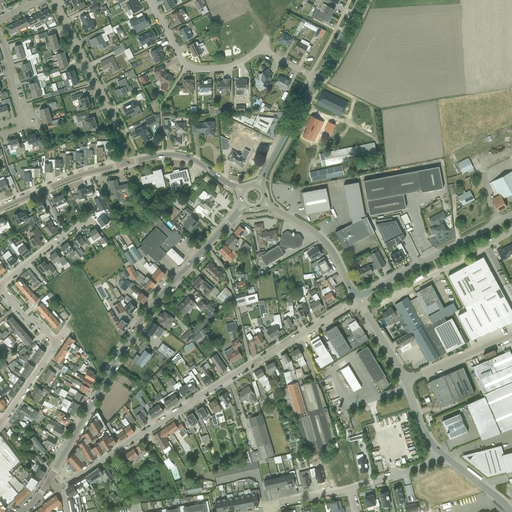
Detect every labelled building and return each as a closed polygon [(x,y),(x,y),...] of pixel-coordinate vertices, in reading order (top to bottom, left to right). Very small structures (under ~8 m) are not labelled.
[(79,0),(68,0),(69,2),(72,1),(73,2),(72,3),(76,11),(86,6),(84,2),(81,3),(79,0)] [(137,3),(135,0),(133,0),(132,1),(121,7),(122,9),(124,9),(126,13),(129,11),(131,15),(132,14),(142,9),(139,5),(138,6),(136,3),(137,3)] [(162,0),(167,9),(177,5),(174,0),(162,0)] [(203,10),(200,12),(202,15),(208,12),(205,6),(204,6),(203,4),(205,3),(203,0),(200,0),(201,0),(200,0),(193,0),(195,2),(194,2),(198,10),(202,8),(203,10)] [(319,0),(316,8),(331,16),(334,9),(330,7),(331,4),(322,0),(319,0)] [(100,9),(97,3),(89,7),(92,13),(100,9)] [(176,13),(171,16),(175,25),(176,25),(179,23),(180,23),(180,22),(180,23),(181,22),(187,19),(188,17),(186,14),(185,14),(182,8),(175,11),(176,13)] [(311,17),(322,22),(323,19),(328,22),(331,16),(316,8),(311,17)] [(47,9),(36,14),(40,22),(41,22),(42,24),(48,21),(47,18),(51,16),(47,9)] [(36,14),(27,19),(26,19),(29,25),(30,27),(40,22),(36,14)] [(86,14),(84,15),(80,17),(84,26),(82,27),(83,29),(84,30),(85,33),(90,30),(93,29),(95,28),(93,24),(91,20),(90,21),(86,14)] [(143,15),(143,16),(137,18),(129,22),(131,26),(133,25),(136,32),(150,25),(146,18),(145,19),(143,15)] [(26,17),(15,23),(19,30),(29,25),(26,19),(27,19),(26,17)] [(296,30),(300,32),(306,21),(302,19),(296,30)] [(184,28),(178,31),(180,35),(181,37),(184,41),(193,37),(189,29),(193,26),(191,21),(183,25),(184,28)] [(19,30),(15,23),(6,27),(9,35),(19,30)] [(105,33),(101,34),(89,41),(92,45),(97,43),(100,50),(105,47),(107,46),(105,42),(109,40),(106,35),(108,34),(112,32),(113,31),(110,24),(108,25),(103,28),(104,31),(105,33)] [(118,25),(112,28),(114,32),(115,34),(117,32),(118,34),(122,32),(119,27),(118,25)] [(314,25),(312,29),(316,31),(313,36),(317,38),(318,37),(322,29),(314,25)] [(328,32),(322,29),(318,37),(320,38),(323,32),(327,35),(328,32)] [(156,38),(153,31),(138,38),(142,46),(144,49),(155,43),(154,39),(156,38)] [(44,38),(46,44),(58,40),(56,34),(48,36),(47,32),(38,35),(39,39),(44,38)] [(282,32),(279,39),(278,39),(276,42),(277,43),(279,44),(282,43),(285,45),(285,46),(288,48),(293,38),(282,32)] [(16,53),(27,50),(25,44),(31,42),(30,38),(21,41),(22,44),(14,46),(16,53)] [(43,52),(44,55),(51,53),(51,51),(60,48),(58,40),(46,44),(48,50),(43,52)] [(298,41),(293,51),(296,53),(297,51),(303,55),(309,44),(302,40),(300,42),(298,41)] [(197,41),(186,47),(188,50),(190,49),(192,53),(192,55),(193,57),(194,57),(203,53),(201,49),(204,47),(202,43),(199,45),(197,41)] [(120,44),(120,45),(122,47),(124,52),(128,60),(133,57),(129,48),(126,50),(123,43),(120,44)] [(115,55),(123,51),(121,47),(117,49),(113,51),(115,55)] [(163,51),(161,47),(150,53),(155,63),(164,58),(161,51),(163,51)] [(16,53),(18,60),(26,57),(27,60),(36,58),(39,57),(38,53),(32,55),(30,49),(27,50),(16,53)] [(55,54),(57,61),(67,59),(65,52),(55,54)] [(112,57),(105,61),(100,63),(104,70),(110,66),(111,68),(110,68),(110,69),(111,69),(112,72),(117,70),(118,69),(112,57)] [(22,65),(24,72),(35,68),(34,65),(35,64),(36,64),(36,63),(36,62),(36,61),(36,58),(27,60),(28,63),(22,65)] [(57,61),(60,69),(69,66),(67,59),(57,61)] [(159,81),(168,87),(169,85),(170,84),(171,82),(171,81),(173,78),(165,73),(164,73),(162,71),(164,70),(162,66),(153,71),(156,75),(159,80),(159,81)] [(24,72),(26,78),(37,75),(38,78),(45,76),(44,72),(37,74),(35,68),(24,72)] [(132,69),(130,70),(125,73),(127,78),(130,76),(131,78),(136,76),(134,74),(132,69)] [(255,86),(258,84),(263,87),(264,89),(267,88),(270,81),(271,79),(270,76),(272,75),(268,69),(262,72),(263,73),(260,74),(258,73),(255,78),(255,86)] [(66,76),(67,79),(76,77),(74,70),(62,74),(63,77),(66,76)] [(145,75),(138,78),(140,82),(141,82),(143,84),(149,81),(145,75)] [(29,84),(31,91),(40,88),(42,88),(40,81),(46,79),(45,76),(38,78),(39,81),(29,84)] [(279,76),(275,84),(282,88),(281,88),(286,91),(291,81),(287,79),(286,80),(279,76)] [(53,91),(54,95),(73,89),(71,86),(78,84),(76,77),(67,79),(64,80),(67,87),(53,91)] [(118,97),(122,95),(132,90),(130,86),(129,87),(124,78),(118,82),(121,88),(119,89),(119,88),(118,89),(114,91),(118,97)] [(217,82),(217,94),(223,94),(229,93),(229,79),(223,79),(223,82),(220,82),(219,81),(218,81),(218,82),(217,82)] [(235,79),(235,91),(243,91),(243,93),(247,92),(247,79),(242,80),(239,80),(239,79),(235,79)] [(179,86),(179,95),(188,95),(188,93),(193,93),(193,80),(183,80),(183,86),(179,86)] [(198,87),(198,95),(211,95),(211,80),(207,80),(206,82),(204,81),(204,80),(200,80),(200,82),(199,82),(199,87),(198,87)] [(31,91),(33,98),(42,95),(40,88),(31,91)] [(352,105),(323,91),(316,104),(341,117),(345,110),(348,112),(352,105)] [(143,92),(140,93),(135,96),(137,101),(145,97),(143,92)] [(82,93),(71,97),(72,102),(77,100),(79,105),(77,106),(79,110),(82,109),(91,107),(88,96),(83,98),(82,93)] [(39,110),(42,117),(50,114),(48,108),(57,105),(55,101),(56,100),(55,98),(52,99),(53,102),(46,104),(47,108),(39,110)] [(3,106),(0,107),(0,108),(2,116),(9,114),(7,109),(11,108),(9,99),(1,101),(3,106)] [(132,102),(127,105),(123,107),(127,116),(131,114),(132,113),(134,116),(142,112),(138,105),(135,107),(132,102)] [(257,112),(263,112),(264,109),(269,112),(271,107),(265,104),(264,104),(262,103),(257,112)] [(191,116),(197,116),(197,107),(191,107),(191,108),(187,108),(187,113),(191,113),(191,116)] [(82,113),(76,115),(78,122),(80,122),(81,121),(84,131),(88,130),(90,130),(90,132),(96,130),(95,129),(95,128),(97,127),(94,117),(89,119),(87,112),(82,113)] [(42,117),(43,124),(51,121),(53,125),(66,121),(65,117),(52,121),(50,114),(42,117)] [(153,115),(145,119),(148,124),(155,121),(156,123),(160,121),(159,114),(153,115)] [(314,142),(324,122),(311,116),(301,136),(314,142)] [(272,122),(268,120),(263,117),(258,117),(256,122),(258,123),(256,127),(261,130),(266,133),(268,129),(267,128),(269,125),(270,125),(272,122)] [(324,134),(336,139),(342,126),(331,121),(324,134)] [(163,126),(163,127),(164,132),(170,132),(170,128),(176,128),(176,132),(177,132),(177,138),(174,138),(174,145),(181,144),(181,138),(180,138),(180,132),(186,132),(185,127),(185,122),(176,123),(176,125),(170,126),(170,125),(163,126)] [(192,124),(193,128),(193,133),(199,133),(199,132),(205,132),(205,135),(213,135),(213,132),(214,132),(214,131),(213,131),(213,127),(214,127),(213,122),(204,123),(204,124),(192,124)] [(246,140),(247,124),(238,124),(237,144),(235,144),(235,146),(251,147),(252,140),(246,140)] [(152,138),(145,125),(138,128),(134,130),(137,136),(141,134),(145,141),(152,138)] [(39,148),(43,147),(39,136),(34,138),(33,134),(26,136),(28,141),(26,141),(25,143),(27,150),(28,151),(29,151),(31,151),(32,150),(32,149),(32,147),(33,147),(38,146),(39,148)] [(221,145),(227,144),(229,140),(220,136),(221,145)] [(25,151),(27,150),(25,143),(24,138),(18,140),(17,139),(9,141),(10,145),(7,146),(8,149),(10,150),(9,151),(10,154),(11,155),(17,153),(17,154),(25,151)] [(96,141),(96,143),(97,143),(97,152),(97,155),(104,155),(104,150),(110,150),(110,141),(96,141)] [(86,150),(86,155),(86,158),(94,158),(94,152),(97,152),(97,143),(96,143),(94,143),(94,144),(90,144),(90,150),(86,150)] [(374,143),(319,154),(322,167),(377,155),(374,143)] [(76,153),(76,158),(76,161),(83,161),(83,155),(86,155),(86,150),(86,147),(80,147),(80,153),(76,153)] [(244,149),(245,149),(241,156),(239,156),(236,153),(235,152),(235,153),(234,153),(234,152),(232,151),(227,160),(228,160),(230,161),(231,162),(231,161),(239,165),(238,166),(242,168),(244,164),(243,164),(246,159),(249,152),(250,152),(245,149),(244,149)] [(65,156),(65,162),(66,164),(73,164),(73,158),(76,158),(76,153),(76,152),(69,152),(69,156),(66,156),(65,156)] [(55,160),(55,166),(55,168),(63,168),(62,162),(65,162),(65,156),(66,156),(66,153),(59,153),(59,160),(55,160)] [(475,173),(468,158),(457,162),(462,173),(462,174),(467,172),(469,176),(475,173)] [(45,164),(45,171),(45,172),(52,172),(52,166),(55,166),(55,160),(49,160),(49,164),(45,164)] [(38,168),(34,169),(34,177),(35,177),(42,176),(42,171),(45,171),(45,164),(45,162),(38,162),(38,168)] [(342,166),(309,173),(311,182),(322,180),(344,175),(342,166)] [(439,167),(363,181),(369,215),(406,208),(403,194),(421,190),(421,192),(443,188),(439,167)] [(20,178),(24,178),(24,181),(32,181),(31,177),(35,177),(34,177),(34,169),(24,169),(20,169),(20,178)] [(168,179),(168,177),(163,178),(162,172),(161,169),(153,171),(153,174),(141,177),(142,185),(156,181),(157,187),(165,185),(164,184),(169,182),(164,183),(164,180),(168,179)] [(167,174),(168,177),(168,179),(169,182),(171,191),(176,190),(176,188),(181,187),(179,180),(182,179),(183,184),(190,182),(187,169),(177,172),(177,170),(173,171),(173,172),(172,172),(172,173),(167,174)] [(511,193),(511,170),(489,183),(494,192),(497,191),(499,195),(491,200),(497,211),(506,207),(502,199),(511,193)] [(0,184),(3,191),(9,189),(7,186),(14,183),(11,176),(4,179),(3,177),(0,178),(0,184)] [(116,180),(109,181),(112,192),(109,193),(111,199),(114,198),(122,196),(121,194),(126,193),(127,196),(133,195),(132,192),(131,188),(128,189),(127,184),(118,186),(116,180)] [(350,219),(351,219),(364,212),(358,182),(343,185),(350,219)] [(134,186),(136,194),(142,193),(140,185),(134,186)] [(77,194),(78,195),(79,199),(93,195),(91,187),(83,189),(83,188),(77,190),(78,194),(77,194)] [(302,193),(305,209),(304,209),(305,211),(306,215),(322,212),(323,212),(323,211),(330,210),(326,189),(302,193)] [(463,206),(474,200),(469,190),(465,193),(463,189),(461,190),(463,193),(458,196),(463,206)] [(199,204),(193,210),(198,214),(201,211),(206,215),(209,211),(209,210),(213,204),(211,202),(213,199),(216,196),(211,192),(209,195),(203,191),(198,196),(202,200),(202,201),(201,200),(198,203),(199,204)] [(54,201),(56,206),(58,209),(67,204),(63,195),(57,197),(56,196),(53,198),(54,201),(54,202),(54,201)] [(107,207),(101,196),(94,200),(100,211),(107,207)] [(172,203),(180,210),(185,204),(176,197),(172,203)] [(35,204),(33,205),(35,208),(35,209),(36,208),(38,211),(41,210),(42,211),(43,211),(44,211),(45,214),(40,216),(41,219),(43,218),(48,216),(50,216),(48,212),(47,213),(41,201),(35,204)] [(187,214),(180,222),(184,225),(183,225),(186,227),(190,231),(193,227),(192,226),(197,222),(193,218),(191,217),(190,216),(192,212),(186,208),(183,211),(187,214)] [(103,210),(100,211),(96,213),(99,218),(97,220),(102,227),(109,222),(105,215),(106,214),(103,210)] [(436,224),(437,226),(430,229),(432,234),(435,232),(437,235),(436,235),(438,240),(446,235),(445,233),(448,231),(445,225),(442,221),(447,218),(443,211),(428,219),(432,226),(436,224)] [(15,219),(15,220),(17,223),(24,220),(26,223),(31,221),(31,220),(32,220),(30,217),(28,218),(25,212),(19,214),(18,213),(14,215),(15,219)] [(341,229),(339,230),(335,232),(338,239),(340,242),(343,249),(349,246),(349,245),(370,235),(374,233),(366,216),(364,216),(364,212),(351,219),(352,224),(341,230),(341,229)] [(400,216),(404,225),(410,222),(406,213),(400,216)] [(0,235),(2,240),(3,239),(1,233),(2,233),(2,231),(3,231),(4,229),(6,228),(8,229),(10,228),(9,224),(7,220),(5,221),(3,217),(0,218),(0,235)] [(378,220),(378,223),(375,224),(387,247),(405,238),(396,220),(392,221),(392,218),(378,220)] [(154,225),(156,227),(173,244),(175,245),(179,241),(179,240),(182,238),(178,235),(179,235),(178,234),(173,230),(171,232),(162,223),(163,223),(159,219),(158,220),(155,222),(153,224),(154,224),(154,225)] [(50,221),(47,224),(48,226),(44,228),(50,235),(56,230),(52,225),(53,224),(50,221)] [(262,223),(254,225),(255,231),(258,230),(259,233),(257,234),(258,242),(260,242),(261,247),(266,246),(265,241),(266,241),(266,242),(268,243),(272,242),(272,243),(274,244),(276,244),(277,242),(276,239),(277,239),(276,231),(277,231),(277,230),(272,231),(271,231),(271,232),(267,233),(267,232),(267,231),(266,231),(265,231),(264,231),(264,232),(262,233),(261,230),(263,229),(262,223)] [(234,233),(238,236),(239,237),(242,234),(244,236),(247,233),(248,233),(249,232),(249,229),(245,226),(243,229),(240,226),(234,233)] [(140,243),(142,245),(148,254),(149,254),(158,263),(167,254),(165,252),(173,244),(156,227),(140,243)] [(88,239),(90,243),(91,244),(101,237),(95,228),(89,233),(91,236),(88,239)] [(29,240),(32,243),(35,247),(41,243),(38,239),(39,239),(37,236),(40,234),(35,229),(29,234),(32,238),(29,240)] [(261,258),(256,261),(257,263),(262,260),(266,266),(284,255),(282,251),(289,247),(294,249),(297,247),(301,245),(302,240),(299,235),(287,232),(282,235),(282,239),(280,245),(279,246),(278,245),(260,256),(261,258)] [(76,239),(74,241),(76,244),(74,245),(77,250),(81,255),(84,253),(79,247),(85,242),(87,244),(87,243),(89,242),(84,235),(82,238),(80,235),(76,238),(76,239)] [(227,245),(228,246),(231,249),(234,251),(237,248),(234,245),(238,241),(236,238),(232,235),(229,238),(230,239),(226,244),(227,245)] [(10,245),(13,249),(15,251),(17,249),(23,256),(29,251),(24,245),(22,242),(19,245),(19,244),(16,247),(13,243),(10,245)] [(62,251),(63,252),(63,251),(65,254),(68,252),(72,257),(76,254),(79,258),(82,256),(81,255),(77,250),(74,252),(72,249),(67,242),(60,248),(62,251)] [(251,247),(245,242),(243,245),(249,250),(249,253),(252,250),(251,247)] [(129,249),(129,250),(137,262),(142,258),(132,243),(127,246),(129,249)] [(396,245),(399,251),(390,256),(394,263),(398,261),(398,262),(401,260),(405,258),(403,255),(406,254),(401,243),(396,245)] [(496,250),(499,255),(502,262),(507,259),(506,257),(511,254),(511,245),(511,244),(501,249),(501,248),(496,250)] [(148,254),(142,245),(137,249),(143,258),(148,254)] [(233,250),(231,252),(224,245),(218,251),(230,262),(237,255),(233,250)] [(249,250),(243,245),(240,247),(246,253),(248,254),(249,253),(249,250)] [(308,252),(307,250),(303,253),(304,259),(309,256),(311,260),(315,258),(316,259),(319,257),(318,256),(322,254),(317,247),(308,252)] [(179,254),(172,248),(167,253),(174,260),(180,265),(185,260),(179,254)] [(368,252),(370,255),(374,263),(371,264),(374,270),(377,268),(377,269),(385,265),(378,251),(377,251),(376,248),(368,252)] [(8,250),(5,253),(2,255),(9,263),(12,265),(17,261),(15,258),(18,255),(15,251),(13,249),(10,252),(8,250)] [(137,262),(129,250),(124,253),(132,265),(137,262)] [(49,257),(52,261),(54,263),(58,260),(63,266),(66,263),(69,268),(71,267),(68,262),(64,257),(61,259),(55,252),(49,257)] [(452,273),(448,276),(464,307),(478,300),(473,291),(477,288),(473,280),(490,270),(485,261),(483,257),(478,259),(452,273)] [(318,265),(324,276),(333,271),(326,259),(321,262),(320,259),(311,264),(312,268),(318,265)] [(44,261),(37,266),(41,270),(43,273),(46,270),(50,275),(54,271),(55,270),(54,268),(51,264),(48,266),(47,265),(44,261)] [(146,262),(143,265),(153,274),(151,276),(158,282),(161,278),(150,267),(148,264),(146,262)] [(150,262),(148,264),(150,267),(161,278),(165,274),(153,263),(152,264),(150,262)] [(215,284),(224,275),(210,263),(202,271),(215,284)] [(374,270),(371,264),(369,265),(358,270),(362,278),(365,276),(366,277),(370,275),(369,274),(372,273),(372,271),(374,270)] [(129,275),(132,279),(132,281),(135,278),(138,275),(133,268),(131,265),(126,268),(128,273),(129,275)] [(29,269),(19,276),(21,279),(27,273),(31,278),(30,279),(34,276),(32,273),(29,269)] [(118,285),(120,286),(120,287),(125,291),(128,287),(133,291),(135,293),(137,289),(133,286),(134,285),(129,281),(132,279),(129,275),(129,276),(126,269),(121,272),(124,278),(126,277),(126,279),(123,283),(121,281),(118,285)] [(237,284),(232,285),(233,290),(238,288),(239,289),(246,287),(243,272),(243,271),(242,270),(241,269),(239,269),(238,269),(237,269),(236,270),(235,272),(235,273),(235,274),(236,275),(236,276),(237,277),(238,277),(239,277),(240,277),(241,282),(237,283),(237,284)] [(490,270),(473,280),(477,288),(495,279),(490,270)] [(140,273),(138,275),(140,277),(152,288),(156,284),(149,278),(148,280),(140,273)] [(138,275),(135,278),(143,285),(142,287),(149,292),(152,288),(140,277),(138,275)] [(34,276),(30,279),(33,282),(31,284),(33,286),(38,281),(36,279),(34,276)] [(199,277),(192,284),(198,290),(200,288),(204,291),(202,292),(207,297),(213,290),(205,282),(199,277)] [(324,296),(323,296),(327,303),(335,298),(333,295),(334,294),(334,293),(335,291),(335,290),(334,289),(333,287),(336,285),(331,277),(324,281),(331,291),(329,291),(330,293),(328,294),(324,288),(321,290),(322,293),(324,296)] [(15,283),(20,288),(24,284),(20,279),(15,283)] [(477,288),(473,291),(478,300),(482,297),(500,288),(495,279),(477,288)] [(33,286),(29,289),(24,293),(29,298),(33,294),(32,292),(34,289),(40,283),(38,281),(33,286)] [(24,284),(20,288),(24,293),(29,289),(24,284)] [(417,297),(410,301),(427,324),(444,317),(457,310),(453,303),(443,308),(431,285),(415,293),(417,297)] [(225,287),(220,293),(228,299),(229,301),(232,298),(231,292),(225,287)] [(500,288),(482,297),(486,306),(504,296),(500,288)] [(134,294),(133,296),(137,299),(137,298),(143,303),(148,298),(137,289),(135,293),(133,291),(132,293),(134,294)] [(316,302),(310,306),(311,307),(310,307),(311,308),(313,312),(322,307),(318,300),(320,299),(316,293),(317,293),(315,289),(309,293),(312,296),(313,296),(315,300),(316,302)] [(220,293),(216,297),(224,304),(228,299),(220,293)] [(249,295),(241,297),(236,298),(237,306),(247,304),(258,301),(256,293),(255,294),(249,295)] [(33,294),(29,298),(33,304),(38,299),(33,294)] [(466,310),(458,315),(471,340),(476,338),(473,333),(477,331),(478,332),(482,330),(484,334),(489,332),(494,330),(492,325),(496,323),(496,324),(501,322),(503,326),(507,324),(508,324),(511,322),(511,320),(510,317),(511,316),(511,310),(504,296),(486,306),(482,297),(464,307),(466,310)] [(177,308),(187,317),(188,317),(186,314),(196,304),(188,297),(177,308)] [(394,305),(397,310),(402,318),(399,320),(407,334),(395,341),(399,347),(414,339),(428,363),(441,355),(441,354),(442,354),(427,324),(410,301),(407,297),(394,305)] [(48,306),(44,302),(46,300),(44,298),(41,300),(42,302),(37,307),(41,312),(46,308),(48,306)] [(196,334),(217,312),(208,303),(206,305),(201,301),(197,306),(202,310),(201,311),(207,316),(193,330),(196,334)] [(114,305),(119,314),(125,311),(120,302),(114,305)] [(122,305),(123,307),(131,314),(134,311),(137,309),(136,308),(133,305),(133,304),(130,302),(127,306),(124,303),(122,305)] [(300,315),(298,316),(300,320),(308,315),(306,312),(308,311),(303,302),(299,304),(302,309),(297,312),(300,315)] [(383,316),(383,317),(386,321),(389,325),(393,323),(394,323),(399,320),(402,318),(397,310),(394,312),(391,307),(387,309),(388,310),(382,314),(383,316)] [(46,308),(41,312),(46,317),(51,313),(50,313),(46,308)] [(111,310),(107,313),(118,332),(122,334),(124,331),(128,324),(122,320),(119,324),(111,310)] [(51,313),(46,317),(50,322),(55,318),(58,316),(53,311),(50,313),(51,313)] [(286,319),(283,321),(284,324),(287,328),(293,324),(290,321),(292,320),(290,317),(294,314),(293,311),(289,312),(289,311),(286,313),(283,315),(286,319)] [(170,324),(174,319),(164,312),(163,314),(161,313),(158,317),(160,319),(158,321),(164,325),(163,326),(168,330),(172,325),(170,324)] [(15,321),(11,316),(6,321),(10,326),(15,321)] [(55,318),(50,322),(55,328),(60,323),(60,324),(63,321),(60,318),(58,316),(55,318)] [(345,321),(343,322),(349,333),(351,332),(360,326),(360,325),(359,326),(357,322),(357,323),(356,321),(354,317),(352,318),(353,319),(352,318),(351,318),(350,318),(349,318),(347,319),(347,318),(344,320),(345,321)] [(444,317),(427,324),(442,354),(446,352),(446,353),(465,343),(452,318),(446,321),(444,317)] [(269,328),(265,330),(270,338),(280,332),(278,330),(278,329),(279,329),(282,327),(280,318),(274,320),(275,326),(269,329),(269,328)] [(15,321),(10,326),(14,331),(20,326),(15,321)] [(159,337),(164,330),(151,321),(144,331),(152,336),(154,334),(159,337)] [(227,333),(237,330),(235,322),(225,324),(227,333)] [(349,339),(345,342),(335,325),(325,332),(330,340),(326,342),(337,358),(354,348),(349,339)] [(18,336),(24,331),(20,326),(14,331),(17,334),(15,335),(17,337),(18,336)] [(353,336),(349,339),(354,348),(368,339),(366,336),(365,334),(360,326),(351,332),(353,336)] [(251,334),(247,336),(252,345),(257,342),(258,344),(259,344),(260,345),(262,343),(261,342),(264,341),(261,337),(263,336),(260,331),(261,330),(259,327),(256,329),(259,333),(253,337),(254,338),(253,338),(251,334)] [(186,343),(195,334),(190,329),(181,338),(186,343)] [(206,334),(202,329),(192,339),(194,342),(206,334)] [(24,331),(18,336),(23,341),(28,336),(24,331)] [(28,336),(23,341),(27,345),(33,340),(28,336)] [(317,363),(320,367),(320,368),(333,360),(321,340),(318,336),(310,341),(319,356),(315,359),(318,362),(317,363)] [(69,337),(65,342),(71,346),(74,348),(76,345),(73,343),(75,340),(69,337)] [(224,352),(229,361),(231,363),(236,360),(237,358),(238,359),(242,357),(236,348),(241,345),(238,339),(230,344),(232,347),(224,352)] [(34,342),(31,346),(30,346),(32,349),(33,350),(32,351),(41,357),(45,352),(39,348),(34,342)] [(65,342),(62,348),(67,352),(70,354),(71,354),(74,349),(74,348),(71,346),(65,342)] [(187,345),(183,348),(187,355),(196,348),(192,342),(187,345)] [(136,363),(142,367),(151,355),(147,352),(150,348),(142,343),(139,348),(141,349),(141,350),(140,350),(138,353),(139,353),(138,355),(137,354),(136,354),(136,355),(136,356),(136,357),(135,356),(131,361),(135,364),(136,363)] [(167,359),(175,352),(162,343),(156,351),(158,353),(155,357),(160,361),(163,357),(167,359)] [(367,346),(360,351),(356,353),(375,383),(379,390),(378,390),(381,390),(383,389),(386,387),(388,385),(390,383),(390,382),(389,384),(385,377),(386,377),(367,346)] [(58,354),(62,357),(66,359),(68,356),(71,359),(73,356),(70,354),(67,352),(62,348),(58,354)] [(301,367),(306,363),(303,359),(302,355),(298,348),(292,352),(296,359),(301,367)] [(511,355),(510,350),(491,359),(511,408),(511,355)] [(25,353),(23,356),(28,359),(29,357),(32,359),(38,363),(41,357),(32,351),(33,352),(30,355),(29,354),(29,355),(25,353)] [(283,373),(285,377),(287,385),(298,382),(297,380),(294,370),(291,360),(286,353),(281,356),(286,363),(285,363),(286,367),(288,366),(289,371),(283,373)] [(66,359),(62,357),(58,354),(54,359),(59,363),(57,365),(62,368),(64,365),(62,364),(66,359)] [(177,363),(181,358),(177,354),(173,358),(177,363)] [(216,354),(209,359),(211,363),(212,362),(215,367),(214,367),(217,371),(218,370),(220,374),(226,369),(216,354)] [(21,360),(21,359),(26,362),(22,367),(25,369),(31,373),(35,367),(29,363),(26,361),(28,359),(23,356),(20,355),(18,358),(21,360)] [(511,408),(491,359),(472,367),(484,397),(466,405),(481,440),(511,428),(511,408)] [(266,366),(268,370),(269,372),(272,371),(277,383),(280,382),(277,375),(279,374),(274,362),(266,366)] [(11,363),(8,365),(13,371),(17,374),(19,372),(21,373),(21,374),(27,378),(31,373),(25,369),(22,367),(19,371),(15,369),(11,363)] [(80,369),(81,370),(87,373),(85,376),(93,381),(96,375),(93,373),(93,372),(86,368),(87,365),(83,363),(80,369)] [(210,367),(207,363),(199,368),(203,373),(200,375),(202,378),(201,379),(206,385),(213,380),(206,369),(210,367)] [(62,368),(57,365),(56,364),(53,368),(59,372),(62,368)] [(194,364),(189,368),(191,370),(195,375),(198,373),(194,368),(196,367),(194,364)] [(354,392),(361,387),(348,365),(340,370),(354,392)] [(463,367),(437,378),(428,382),(439,408),(474,393),(463,367)] [(301,368),(294,370),(297,380),(301,379),(302,378),(303,375),(301,368)] [(45,381),(46,381),(49,383),(55,374),(49,369),(46,374),(47,375),(44,379),(45,380),(45,381)] [(261,369),(253,373),(255,381),(257,379),(259,381),(266,391),(271,388),(267,377),(266,378),(261,369)] [(186,384),(191,392),(191,391),(192,392),(194,391),(194,390),(196,388),(194,384),(195,383),(196,385),(199,383),(191,371),(188,373),(189,375),(183,379),(186,384)] [(8,379),(9,379),(21,387),(24,382),(14,375),(10,373),(8,375),(10,376),(8,379)] [(82,382),(85,384),(90,387),(93,382),(78,373),(76,376),(83,381),(82,382)] [(89,388),(75,379),(71,377),(69,381),(80,387),(79,389),(86,393),(89,388)] [(184,396),(191,392),(186,384),(182,387),(180,384),(177,386),(171,377),(168,379),(169,380),(175,389),(178,388),(181,393),(182,393),(184,396)] [(21,387),(9,379),(7,382),(13,386),(11,388),(12,389),(13,390),(17,393),(21,387)] [(298,382),(287,385),(288,388),(282,390),(289,415),(295,414),(307,454),(321,450),(334,443),(332,437),(334,437),(330,421),(320,388),(319,388),(317,382),(316,383),(315,381),(302,384),(301,379),(297,380),(298,382)] [(172,391),(175,389),(169,380),(166,382),(172,391)] [(252,382),(253,386),(257,400),(260,398),(256,384),(255,380),(252,382)] [(238,395),(238,396),(241,401),(248,397),(251,403),(253,401),(255,403),(256,403),(257,402),(256,400),(256,399),(249,386),(245,389),(237,394),(238,395)] [(274,398),(279,397),(276,386),(271,387),(272,390),(274,398)] [(0,393),(2,396),(11,389),(8,387),(0,393)] [(32,400),(36,404),(41,396),(39,395),(42,391),(37,387),(32,395),(34,397),(32,400)] [(70,387),(69,390),(76,394),(74,397),(82,401),(85,395),(70,387)] [(66,395),(56,389),(56,390),(58,391),(57,394),(65,398),(66,395)] [(141,389),(135,395),(136,398),(141,405),(142,408),(146,405),(139,395),(144,392),(141,389)] [(8,395),(9,396),(13,398),(16,394),(11,390),(8,395)] [(168,395),(174,404),(179,401),(175,394),(174,394),(173,392),(168,395)] [(226,392),(218,397),(220,400),(218,402),(219,403),(223,410),(226,407),(225,405),(230,401),(227,396),(228,396),(226,392)] [(174,404),(168,395),(163,398),(159,393),(156,395),(162,404),(165,403),(168,408),(174,404)] [(153,407),(158,414),(163,411),(160,406),(162,404),(156,395),(153,397),(158,404),(153,407)] [(64,398),(62,402),(77,410),(80,404),(73,400),(72,402),(64,398)] [(208,403),(211,408),(214,414),(216,413),(219,415),(223,413),(222,409),(215,399),(208,403)] [(60,400),(59,403),(59,404),(61,405),(68,409),(67,411),(74,415),(77,410),(62,402),(60,400)] [(158,414),(153,407),(151,403),(148,405),(150,409),(148,411),(152,418),(158,414)] [(17,417),(21,420),(24,417),(26,419),(27,418),(28,417),(32,421),(33,420),(35,418),(38,413),(28,405),(26,408),(24,406),(20,412),(20,413),(17,417)] [(125,418),(126,418),(131,425),(135,422),(125,405),(123,407),(127,414),(123,416),(125,418)] [(132,411),(141,425),(147,421),(145,418),(148,416),(142,408),(141,405),(132,411)] [(196,411),(201,420),(204,418),(205,419),(207,419),(211,417),(211,416),(211,415),(206,408),(204,410),(202,407),(201,408),(200,408),(197,409),(197,410),(196,411)] [(64,414),(57,410),(55,414),(58,416),(56,420),(66,425),(66,424),(67,424),(68,422),(67,421),(68,421),(69,419),(68,419),(69,418),(68,418),(63,416),(64,414)] [(82,436),(97,456),(117,443),(113,437),(105,425),(97,410),(90,422),(91,424),(88,426),(82,436)] [(35,418),(33,420),(40,426),(41,424),(39,423),(37,421),(42,414),(41,414),(38,413),(35,418)] [(185,421),(190,430),(195,427),(195,426),(194,424),(197,422),(192,413),(191,414),(190,414),(187,415),(187,416),(186,417),(187,420),(185,421)] [(467,432),(459,413),(442,421),(444,427),(447,426),(449,432),(447,433),(450,439),(467,432)] [(251,414),(247,415),(252,430),(265,426),(262,414),(252,417),(251,414)] [(134,432),(125,418),(122,420),(126,427),(124,429),(128,436),(134,432)] [(50,421),(48,426),(54,429),(52,433),(55,434),(60,437),(62,433),(62,434),(63,432),(62,432),(63,431),(60,429),(60,428),(58,427),(59,424),(55,422),(51,420),(50,421)] [(113,437),(116,435),(121,442),(128,437),(123,431),(120,433),(118,430),(115,433),(108,422),(105,425),(113,437)] [(174,422),(166,427),(171,435),(172,434),(179,430),(180,431),(179,432),(182,437),(187,434),(187,432),(181,423),(177,426),(174,422)] [(253,462),(274,455),(265,426),(252,430),(258,450),(250,453),(251,457),(253,462)] [(166,427),(161,431),(166,438),(169,436),(173,442),(174,441),(175,442),(176,442),(177,442),(172,434),(171,435),(166,427)] [(44,441),(41,443),(47,450),(50,448),(49,447),(51,445),(54,447),(57,440),(54,438),(55,436),(49,433),(46,431),(43,436),(48,438),(46,442),(44,441)] [(161,431),(152,436),(163,454),(164,453),(165,454),(171,450),(172,450),(174,449),(169,441),(168,442),(166,438),(161,431)] [(0,459),(9,470),(19,461),(22,459),(2,434),(0,435),(0,459)] [(47,450),(41,443),(35,435),(31,438),(35,444),(34,445),(35,446),(36,446),(39,449),(38,450),(39,451),(40,451),(41,451),(40,453),(39,454),(35,457),(41,464),(45,461),(41,457),(42,456),(42,454),(43,454),(47,451),(47,450)] [(85,464),(97,456),(82,436),(77,444),(79,446),(75,448),(68,460),(67,462),(67,463),(67,465),(67,466),(67,467),(68,468),(69,469),(69,470),(71,471),(72,471),(73,471),(74,471),(76,471),(77,470),(78,472),(85,464)] [(125,454),(130,461),(141,454),(140,452),(143,450),(140,445),(136,447),(137,448),(134,450),(133,449),(125,454)] [(511,451),(501,455),(499,448),(477,454),(471,461),(488,474),(505,470),(506,473),(511,471),(511,451)] [(168,458),(163,461),(169,469),(174,466),(168,458)] [(357,460),(360,473),(368,471),(365,458),(363,459),(358,460),(357,460)] [(0,511),(6,508),(0,499),(0,498),(13,488),(8,482),(13,477),(8,471),(9,470),(0,459),(0,511)] [(27,464),(29,464),(30,466),(29,466),(31,468),(32,467),(33,469),(32,470),(36,472),(35,474),(42,478),(46,472),(37,467),(38,465),(35,464),(36,463),(33,459),(31,461),(29,460),(27,464)] [(19,461),(9,470),(11,472),(21,463),(19,461)] [(258,468),(257,461),(253,462),(243,464),(224,469),(215,471),(213,471),(214,478),(258,468)] [(376,473),(383,471),(381,461),(374,463),(376,473)] [(11,473),(14,476),(14,475),(19,482),(32,493),(40,480),(32,475),(33,474),(30,471),(29,473),(25,470),(21,464),(11,473)] [(98,468),(85,476),(90,484),(101,477),(104,482),(107,479),(109,481),(113,478),(106,468),(101,472),(98,468)] [(311,478),(309,470),(298,473),(301,487),(310,485),(309,479),(311,478)] [(285,476),(289,489),(293,488),(292,483),(294,483),(294,484),(295,484),(293,477),(292,474),(289,475),(285,476)] [(14,476),(13,477),(8,482),(13,488),(0,498),(0,499),(6,508),(7,507),(10,505),(13,503),(12,503),(15,500),(19,505),(32,493),(19,482),(14,475),(14,476)] [(90,484),(85,476),(85,477),(80,480),(87,491),(93,487),(90,484)] [(271,479),(274,492),(278,491),(277,488),(284,487),(284,490),(289,489),(285,476),(271,479)] [(270,493),(274,492),(271,479),(264,481),(266,491),(267,491),(266,489),(269,489),(270,493)] [(87,491),(80,480),(72,485),(80,496),(79,496),(79,497),(82,496),(84,496),(89,495),(87,491)] [(185,494),(203,491),(201,482),(183,486),(185,494)] [(80,496),(72,485),(67,488),(66,491),(71,497),(67,498),(70,511),(78,511),(84,511),(82,496),(79,497),(79,496),(80,496)] [(396,504),(404,502),(403,501),(400,487),(393,489),(396,504)] [(244,490),(245,495),(247,507),(253,506),(251,494),(250,491),(249,489),(244,490)] [(259,489),(250,491),(251,494),(253,506),(258,505),(258,500),(261,499),(259,489)] [(383,507),(390,505),(387,492),(384,492),(384,493),(379,494),(383,507)] [(62,509),(61,503),(56,495),(49,500),(54,507),(57,506),(58,509),(62,509)] [(245,495),(239,496),(241,508),(247,507),(245,495)] [(373,507),(379,506),(377,499),(374,500),(373,495),(364,497),(367,507),(373,505),(373,507)] [(239,496),(233,497),(235,509),(241,508),(239,496)] [(233,497),(227,499),(229,510),(235,509),(233,497)] [(42,504),(43,506),(47,511),(51,510),(54,507),(49,500),(42,504)] [(221,500),(215,501),(216,511),(218,511),(223,511),(221,500)] [(198,504),(199,511),(208,511),(209,511),(207,501),(204,502),(203,503),(198,504)] [(329,511),(344,511),(344,508),(341,509),(340,505),(341,505),(340,501),(332,503),(332,502),(326,504),(327,509),(330,508),(331,511),(329,511)] [(189,506),(190,511),(199,511),(198,504),(198,503),(195,503),(194,505),(189,506)] [(416,503),(404,506),(405,511),(413,511),(418,511),(416,503)]
